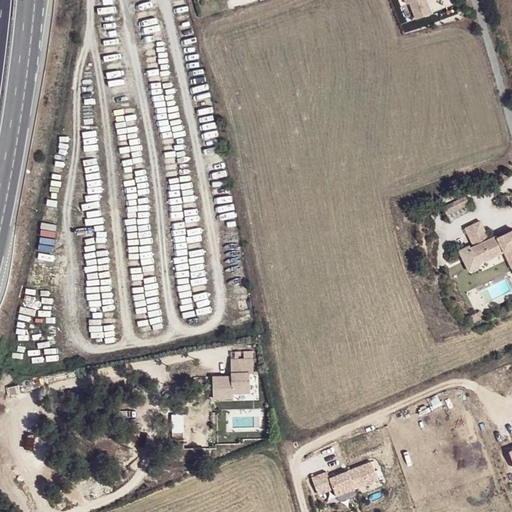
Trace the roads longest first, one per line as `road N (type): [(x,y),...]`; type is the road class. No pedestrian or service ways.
road 1 (unknown): [(97,0),(76,190),(72,337),(84,345),(117,344),(213,320),(213,265),(179,75)]
road 2 (track): [(476,390),(447,382),(301,445),(294,476),(302,511)]
road 3 (motorway): [(0,216),(30,0)]
